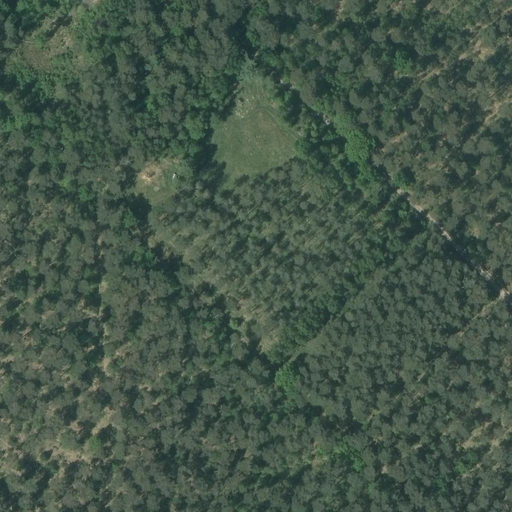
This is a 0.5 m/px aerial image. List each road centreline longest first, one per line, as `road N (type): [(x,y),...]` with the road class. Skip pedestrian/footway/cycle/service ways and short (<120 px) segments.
road 1 (track): [(0,103),(413,511)]
road 2 (track): [(511,306),(197,0)]
road 3 (track): [(90,194),(104,511)]
road 4 (track): [(349,146),(511,7)]
